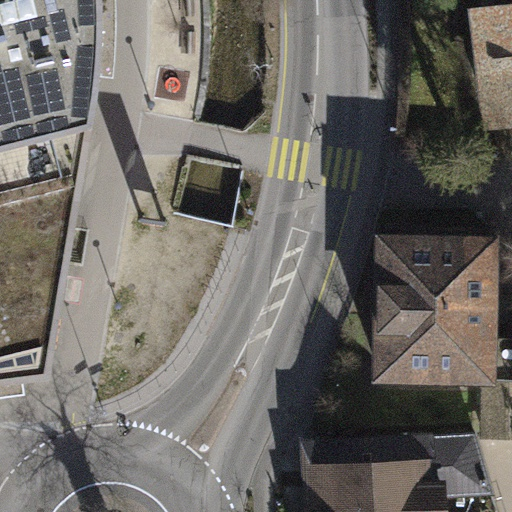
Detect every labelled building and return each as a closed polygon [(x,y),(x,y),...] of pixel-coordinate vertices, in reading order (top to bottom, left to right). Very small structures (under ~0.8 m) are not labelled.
[(0,0),(0,148),(92,126),(99,81),(102,32),(102,0),(0,0)] [(511,5),(480,9),(492,123),(511,120),(511,5)] [(0,148),(0,383),(50,377),(92,126),(0,148)] [(492,241),(382,239),(379,374),(485,376),(484,431),(511,431),(511,339),(490,339),(492,241)] [(314,511),(437,511),(436,481),(449,480),(449,485),(489,483),(474,432),(446,434),(447,445),(434,445),(433,434),(312,441),(314,511)]
